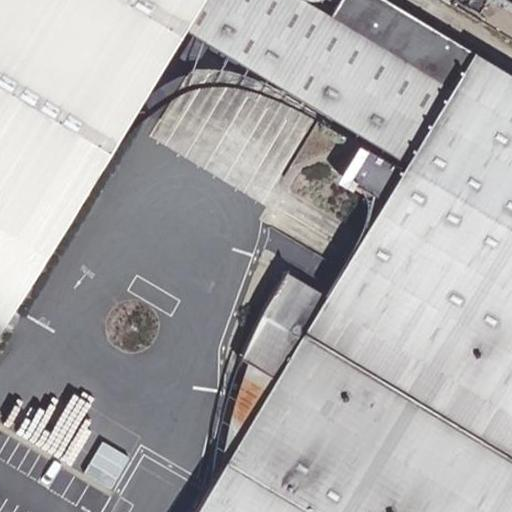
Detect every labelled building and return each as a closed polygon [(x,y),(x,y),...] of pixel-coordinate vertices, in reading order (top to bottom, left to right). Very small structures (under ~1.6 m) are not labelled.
[(0,0),(0,340),(193,28),(209,0),(0,0)] [(456,84),(312,0),(209,0),(193,28),(413,157),(456,84)] [(453,0),(451,5),(511,41),(511,2),(507,0),(453,0)] [(326,299),(286,275),(275,293),(264,313),(255,331),(249,343),(245,354),(242,361),(277,382),(213,488),(198,511),(511,511),(511,76),(474,53),(456,84),(413,157),(326,299)] [(215,475),(213,488),(277,382),(242,361),(238,372),(233,385),(230,397),(226,409),(221,434),(218,450),(216,462),(215,475)] [(0,407),(0,418),(21,427),(30,407),(5,396),(0,407)]
